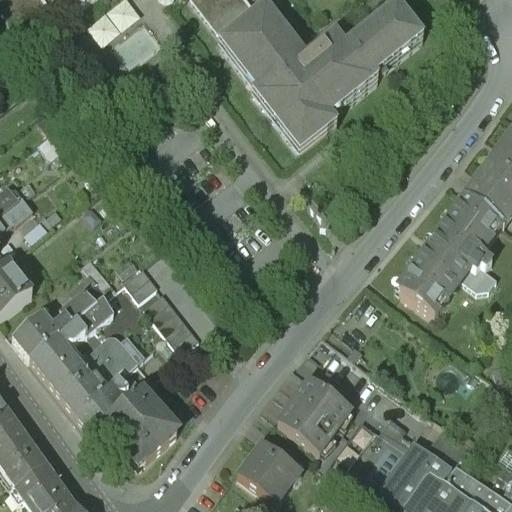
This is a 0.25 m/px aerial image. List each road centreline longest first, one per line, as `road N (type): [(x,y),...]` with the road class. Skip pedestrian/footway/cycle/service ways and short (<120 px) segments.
road 1 (residential): [(510,25),(506,73),(163,511)]
road 2 (secondary): [(0,373),(100,511)]
